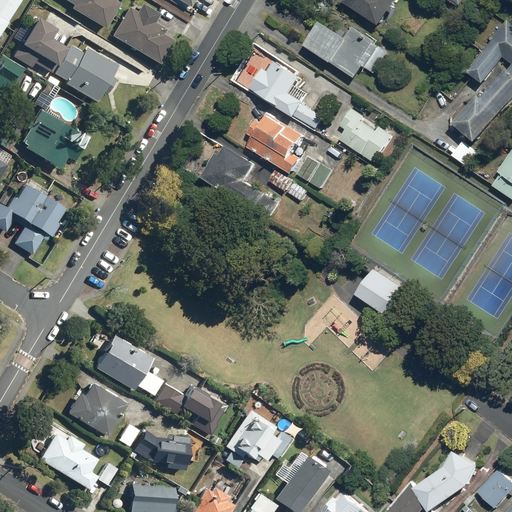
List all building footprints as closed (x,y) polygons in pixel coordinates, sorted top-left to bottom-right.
[(0,0),(0,26),(2,27),(18,0),(0,0)] [(108,0),(60,0),(69,5),(66,10),(101,31),(117,5),(108,0)] [(192,0),(170,0),(187,9),(192,0)] [(379,27),(387,14),(390,16),(394,9),(392,7),(396,0),(342,0),(341,2),(379,27)] [(156,14),(141,5),(136,13),(127,7),(108,36),(155,66),(170,42),(160,35),(163,30),(151,22),(156,14)] [(33,17),(28,27),(25,25),(16,41),(18,42),(8,59),(28,71),(35,61),(50,70),(61,51),(45,41),(52,29),(33,17)] [(453,125),(475,145),(511,99),(511,24),(508,21),(467,75),(481,86),(503,58),(510,63),(453,125)] [(354,81),(363,68),(374,75),(389,52),(378,45),(352,28),(343,41),(317,23),(302,46),(354,81)] [(109,81),(106,79),(114,64),(82,47),(79,53),(65,46),(49,75),(62,82),(60,86),(92,103),(97,94),(101,96),(109,81)] [(22,70),(0,55),(0,92),(5,95),(22,70)] [(301,77),(273,60),(266,72),(262,70),(249,91),(315,131),(324,116),(289,95),(301,77)] [(361,121),(364,117),(350,107),(344,117),(351,121),(338,141),(373,164),(392,135),(379,126),(376,131),(361,121)] [(67,138),(71,130),(36,109),(13,149),(54,173),(62,160),(70,164),(81,145),(67,138)] [(246,134),(252,138),(246,148),(278,168),(269,182),(301,202),(307,191),(293,182),(295,178),(290,175),(300,159),(295,156),(306,137),(267,113),(261,123),(255,119),(246,134)] [(477,154),(462,142),(451,156),(466,168),(477,154)] [(219,155),(215,153),(199,180),(268,222),(279,204),(244,184),(255,165),(224,146),(219,155)] [(511,151),(499,172),(502,174),(494,185),(511,196),(511,151)] [(333,170),(307,155),(295,175),(321,190),(333,170)] [(14,194),(7,204),(2,200),(0,203),(0,223),(8,229),(15,217),(26,224),(16,241),(34,252),(44,235),(50,239),(59,224),(56,221),(63,210),(23,184),(16,196),(14,194)] [(407,292),(375,269),(355,296),(388,319),(407,292)] [(147,359),(108,337),(90,369),(128,391),(147,359)] [(457,370),(446,363),(443,368),(454,375),(457,370)] [(75,394),(62,414),(101,438),(123,404),(87,382),(79,396),(75,394)] [(150,401),(206,436),(224,408),(187,384),(181,394),(162,382),(150,401)] [(271,426),(246,411),(223,449),(228,452),(222,460),(236,469),(242,458),(249,463),(253,457),(262,462),(274,442),(265,437),(271,426)] [(137,430),(127,423),(116,440),(125,446),(137,430)] [(152,438),(142,431),(129,452),(139,458),(163,465),(162,469),(179,472),(184,438),(168,436),(167,440),(152,438)] [(53,435),(36,461),(82,492),(90,479),(83,475),(92,462),(74,450),(76,446),(63,437),(61,441),(53,435)] [(422,511),(424,510),(425,511),(431,511),(466,489),(477,466),(452,454),(446,468),(414,489),(412,483),(387,511),(422,511)] [(294,511),(323,473),(301,458),(271,500),(289,511),(294,511)] [(511,482),(499,471),(478,493),(495,509),(510,494),(511,496),(511,482)] [(129,485),(127,511),(168,511),(171,488),(129,485)] [(206,493),(202,490),(188,511),(222,511),(227,506),(220,502),(223,497),(209,489),(206,493)] [(365,511),(346,496),(341,502),(335,497),(322,511),(365,511)]
